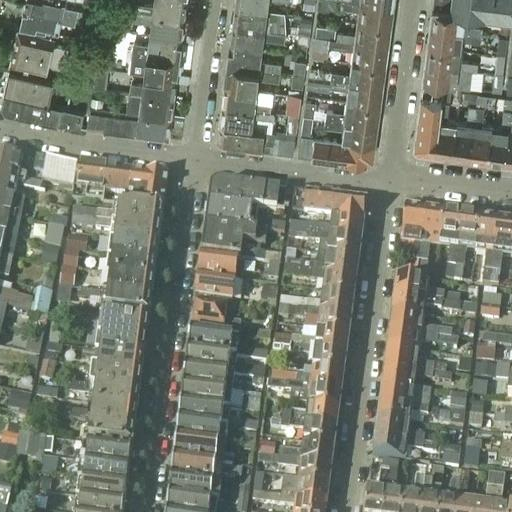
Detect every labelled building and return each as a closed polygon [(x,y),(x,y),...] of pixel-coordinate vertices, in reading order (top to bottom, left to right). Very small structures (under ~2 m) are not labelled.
[(63,5),(63,0),(25,0),(24,4),(76,16),(86,18),(88,11),(63,5)] [(184,18),(186,0),(154,0),(153,5),(134,2),(133,11),(152,13),(184,18)] [(314,9),(314,0),(304,0),(303,8),(314,9)] [(389,24),(392,5),(352,0),(341,0),(341,7),(358,9),(356,19),(389,24)] [(511,0),(431,0),(431,9),(467,14),(503,18),(511,19),(511,0)] [(107,20),(109,6),(99,3),(95,20),(103,22),(105,22),(107,20)] [(278,29),(284,10),(268,8),(235,3),(232,23),(278,29)] [(75,24),(76,16),(24,4),(20,23),(56,31),(59,20),(75,24)] [(466,24),(467,14),(431,9),(428,28),(479,34),(481,26),(466,24)] [(182,37),(184,18),(152,13),(152,14),(130,12),(129,18),(129,20),(151,23),(150,33),(182,37)] [(510,32),(511,19),(503,18),(502,31),(510,32)] [(387,43),(389,24),(356,19),(355,33),(337,31),(336,37),(387,43)] [(285,41),(286,32),(286,30),(278,29),(232,23),(230,43),(263,47),(264,38),(285,41)] [(113,48),(116,28),(110,27),(103,26),(100,41),(100,46),(113,48)] [(463,49),(464,40),(479,42),(479,34),(428,28),(426,44),(463,49)] [(48,46),(50,36),(18,29),(14,46),(66,58),(68,47),(57,45),(51,47),(48,46)] [(309,44),(311,33),(299,32),(297,42),(309,44)] [(180,57),(183,37),(182,37),(150,33),(149,44),(133,42),(132,51),(180,57)] [(327,56),(329,45),(330,36),(314,34),(312,48),(313,48),(312,54),(327,56)] [(384,63),(387,43),(336,37),(330,36),(329,45),(354,49),(352,59),(384,63)] [(505,54),(507,38),(499,37),(497,54),(505,54)] [(97,65),(99,48),(100,46),(100,41),(90,39),(86,63),(97,65)] [(261,59),(263,47),(230,43),(229,43),(226,62),(280,69),(281,62),(261,59)] [(462,60),(463,49),(426,44),(424,63),(472,69),(477,70),(478,62),(462,60)] [(64,68),(66,58),(14,46),(10,64),(42,72),(44,60),(48,60),(53,67),(64,68)] [(109,68),(112,50),(99,48),(97,65),(96,66),(109,68)] [(177,77),(180,57),(132,51),(130,70),(145,73),(176,77),(177,77)] [(503,73),(505,54),(497,54),(495,72),(503,73)] [(381,83),(384,63),(352,59),(351,71),(310,65),(309,73),(381,83)] [(306,73),(307,61),(296,60),(294,71),(306,73)] [(279,80),(280,69),(226,62),(224,83),(225,84),(258,88),(259,77),(279,80)] [(96,67),(96,66),(97,65),(86,63),(82,84),(93,87),(96,67)] [(424,63),(421,82),(440,85),(440,86),(449,87),(458,88),(459,87),(461,87),(480,90),(482,70),(477,70),(472,69),(424,63)] [(49,99),(54,78),(9,67),(1,101),(6,108),(58,121),(62,102),(49,99)] [(106,88),(108,69),(96,67),(93,87),(106,88)] [(304,85),(306,73),(294,71),(292,84),(304,85)] [(501,92),(503,73),(495,72),(493,91),(501,92)] [(173,97),(176,77),(145,73),(143,84),(132,82),(131,91),(173,97)] [(378,103),(381,83),(309,73),(307,88),(329,91),(330,86),(348,89),(347,99),(378,103)] [(91,97),(93,87),(82,84),(77,83),(54,78),(49,99),(62,102),(76,106),(83,107),(88,108),(89,106),(91,97)] [(421,82),(419,98),(441,101),(441,102),(447,103),(449,87),(440,86),(440,85),(421,82)] [(256,98),(258,88),(225,84),(222,101),(255,106),(270,107),(271,100),(256,98)] [(171,117),(173,97),(131,91),(130,91),(128,102),(127,112),(136,113),(171,117)] [(465,92),(463,102),(476,104),(478,94),(474,94),(465,92)] [(288,94),(285,113),(289,113),(298,114),(301,95),(288,94)] [(476,105),(469,158),(486,160),(491,127),(482,126),(486,95),(478,94),(476,104),(476,105)] [(102,108),(103,99),(91,97),(89,106),(102,108)] [(491,127),(486,160),(504,163),(511,103),(511,98),(504,97),(500,128),(491,127)] [(419,98),(413,145),(417,151),(434,153),(441,102),(441,101),(419,98)] [(376,121),(378,103),(347,99),(346,111),(327,109),(326,115),(376,121)] [(275,108),(270,107),(255,106),(222,101),(220,122),(273,129),(275,108)] [(305,101),(303,115),(313,116),(314,117),(316,102),(305,101)] [(71,124),(76,106),(62,102),(58,121),(71,124)] [(441,102),(434,153),(451,155),(456,123),(445,121),(447,103),(441,102)] [(456,123),(451,155),(469,158),(476,105),(468,104),(466,124),(456,123)] [(99,128),(102,108),(89,106),(88,108),(86,126),(99,128)] [(133,134),(136,113),(127,112),(102,108),(99,128),(133,134)] [(168,138),(171,117),(136,113),(133,134),(168,138)] [(303,115),(300,134),(310,136),(313,116),(303,115)] [(373,142),(376,121),(326,115),(324,124),(342,127),(340,138),(373,142)] [(296,132),(284,130),(273,129),(220,122),(217,139),(222,145),(293,154),(296,132)] [(296,132),(296,124),(285,123),(284,130),(296,132)] [(371,159),(373,142),(340,138),(314,134),(311,157),(366,164),(366,158),(371,159)] [(18,174),(22,158),(0,153),(0,176),(25,182),(27,176),(18,174)] [(72,189),(76,171),(77,166),(47,159),(42,182),(72,189)] [(94,202),(99,168),(80,166),(76,191),(86,192),(85,201),(94,202)] [(112,195),(115,171),(99,168),(94,202),(103,203),(104,194),(112,195)] [(127,197),(130,173),(115,171),(112,195),(127,197)] [(168,178),(130,173),(127,197),(130,198),(129,207),(163,211),(168,178)] [(46,186),(25,182),(0,176),(0,196),(13,199),(16,187),(45,193),(46,186)] [(284,216),(287,194),(217,185),(211,189),(209,206),(252,212),(284,216)] [(364,223),(366,209),(361,203),(307,196),(296,195),(294,204),(293,214),(333,219),(364,223)] [(21,210),(21,209),(11,207),(13,199),(0,196),(0,217),(17,221),(24,223),(27,211),(21,210)] [(161,228),(163,211),(129,207),(116,205),(115,213),(74,208),(73,216),(108,221),(161,228)] [(251,223),(252,212),(209,206),(205,230),(249,236),(250,231),(284,235),(285,227),(251,223)] [(418,264),(424,211),(406,209),(401,244),(414,246),(412,263),(418,264)] [(438,249),(442,214),(424,211),(418,264),(417,276),(425,277),(429,252),(429,248),(438,249)] [(455,269),(462,217),(442,214),(438,249),(449,251),(447,268),(446,268),(445,280),(453,281),(455,269)] [(159,245),(161,228),(108,221),(73,216),(71,226),(113,232),(112,239),(159,245)] [(7,226),(8,223),(16,224),(17,221),(0,217),(0,238),(4,239),(7,226)] [(476,254),(480,219),(462,217),(455,269),(453,281),(462,282),(466,256),(466,253),(476,254)] [(54,219),(53,227),(64,230),(66,222),(54,219)] [(361,242),(364,223),(333,219),(331,230),(291,225),(290,232),(361,242)] [(491,274),(498,221),(480,219),(476,254),(485,255),(483,273),(481,284),(489,285),(491,274)] [(511,259),(511,223),(498,221),(491,274),(489,285),(499,286),(500,275),(502,258),(511,259)] [(262,249),(264,237),(249,236),(205,230),(202,252),(238,257),(243,258),(244,251),(244,246),(262,249)] [(359,261),(361,242),(290,232),(289,241),(329,246),(327,256),(359,261)] [(17,242),(4,239),(0,238),(0,258),(13,261),(17,242)] [(156,264),(159,247),(159,245),(112,239),(109,257),(156,264)] [(282,263),(283,256),(270,255),(244,251),(243,258),(282,263)] [(156,264),(109,257),(65,252),(63,263),(84,266),(84,264),(108,268),(107,277),(154,283),(156,264)] [(235,279),(238,257),(202,252),(199,275),(235,279)] [(356,279),(359,261),(327,256),(326,267),(286,262),(285,269),(356,279)] [(0,278),(8,280),(13,261),(0,258),(0,278)] [(277,281),(279,267),(269,265),(268,280),(277,281)] [(354,298),(356,279),(285,269),(284,279),(322,284),(321,293),(354,298)] [(43,274),(39,291),(51,293),(54,277),(43,274)] [(232,303),(235,279),(199,275),(196,298),(232,303)] [(152,300),(154,283),(107,277),(106,285),(76,282),(74,289),(152,300)] [(427,293),(427,291),(429,283),(396,279),(394,296),(440,302),(459,305),(460,298),(427,293)] [(18,297),(10,295),(11,290),(0,287),(0,306),(31,314),(34,304),(17,300),(18,297)] [(149,319),(152,300),(74,289),(74,296),(77,297),(77,300),(103,303),(102,311),(149,319)] [(276,309),(278,291),(264,289),(261,307),(276,309)] [(61,290),(59,303),(68,305),(70,292),(61,290)] [(42,336),(51,295),(41,293),(35,317),(39,318),(36,335),(42,336)] [(351,317),(354,298),(321,293),(320,305),(289,301),(281,300),(280,308),(351,317)] [(475,316),(476,307),(459,305),(440,302),(394,296),(392,314),(423,319),(425,309),(439,311),(475,316)] [(499,311),(500,300),(483,298),(481,309),(499,311)] [(222,323),(224,307),(196,304),(193,328),(232,333),(233,324),(222,323)] [(349,336),(351,317),(280,308),(279,318),(304,321),(304,319),(317,321),(316,332),(349,336)] [(498,321),(499,311),(481,309),(480,318),(498,321)] [(61,330),(64,311),(57,310),(52,315),(51,329),(61,330)] [(146,342),(148,324),(101,317),(96,315),(76,313),(75,323),(100,327),(99,335),(146,342)] [(422,327),(423,319),(392,314),(389,332),(435,338),(436,329),(422,327)] [(59,345),(61,330),(51,329),(49,343),(59,345)] [(261,332),(259,343),(271,344),(272,334),(261,332)] [(346,354),(349,336),(316,332),(315,342),(276,336),(275,345),(346,354)] [(434,348),(435,338),(389,332),(387,351),(419,355),(420,346),(434,348)] [(238,350),(239,340),(191,334),(189,351),(237,357),(267,361),(267,354),(238,350)] [(143,361),(146,342),(99,335),(96,353),(96,355),(143,361)] [(511,349),(511,340),(479,336),(478,344),(511,348),(511,349)] [(443,349),(445,340),(435,338),(434,348),(443,349)] [(453,350),(454,341),(445,340),(443,349),(453,350)] [(344,373),(346,354),(275,345),(274,353),(273,353),(272,363),(280,364),(282,354),(313,358),(312,369),(344,373)] [(57,356),(58,349),(58,348),(46,346),(44,355),(57,356)] [(492,365),(494,347),(477,346),(475,363),(492,365)] [(265,372),(235,367),(237,357),(189,351),(186,370),(234,376),(253,379),(252,388),(263,389),(265,372)] [(418,363),(419,355),(387,351),(385,368),(431,374),(432,365),(418,363)] [(141,379),(143,361),(96,355),(96,353),(85,352),(84,360),(95,361),(94,373),(141,379)] [(52,383),(56,367),(42,366),(39,381),(52,383)] [(429,384),(431,374),(385,368),(382,386),(414,390),(415,382),(429,384)] [(341,391),(344,373),(312,369),(310,380),(298,378),(298,377),(272,374),(271,382),(293,385),(341,391)] [(232,393),(234,376),(186,370),(184,387),(232,393)] [(139,397),(141,379),(94,373),(92,387),(91,391),(139,397)] [(339,411),(341,391),(293,385),(271,382),(268,382),(267,391),(309,396),(308,407),(339,411)] [(490,400),(492,385),(474,383),(472,399),(490,400)] [(427,400),(413,398),(414,390),(382,386),(380,403),(426,409),(427,400)] [(232,393),(184,387),(182,405),(229,412),(232,393)] [(136,414),(139,397),(91,391),(91,397),(89,407),(136,414)] [(58,395),(37,392),(35,400),(57,403),(58,395)] [(27,414),(30,398),(11,394),(7,409),(27,414)] [(246,405),(245,414),(259,416),(262,397),(250,396),(248,405),(246,405)] [(425,419),(426,409),(380,403),(377,421),(409,426),(411,417),(425,419)] [(227,430),(229,412),(182,405),(179,424),(227,430)] [(87,424),(88,415),(34,407),(32,416),(87,424)] [(134,431),(136,414),(89,407),(88,415),(87,424),(87,425),(134,431)] [(336,429),(339,411),(308,407),(306,417),(282,414),(281,421),(336,429)] [(464,428),(465,415),(452,413),(451,426),(464,428)] [(38,435),(41,419),(32,417),(30,431),(33,434),(38,435)] [(511,420),(504,420),(495,419),(494,426),(511,427),(511,420)] [(334,448),(336,429),(281,421),(280,431),(303,433),(301,443),(334,448)] [(408,434),(409,426),(377,421),(375,439),(421,446),(423,436),(408,434)] [(225,447),(227,430),(179,424),(177,441),(225,447)] [(132,448),(134,431),(87,425),(84,442),(132,448)] [(36,462),(39,449),(53,451),(54,441),(20,435),(19,439),(17,451),(4,448),(0,447),(0,464),(14,468),(17,458),(36,462)] [(7,437),(4,448),(17,451),(19,439),(7,437)] [(420,455),(421,446),(375,439),(373,457),(405,462),(406,454),(420,455)] [(222,465),(225,447),(177,441),(175,458),(222,465)] [(331,466),(334,448),(301,443),(300,454),(279,451),(278,459),(331,466)] [(485,454),(486,446),(466,444),(465,452),(480,454),(485,454)] [(270,458),(271,448),(271,446),(259,445),(257,458),(269,459),(270,458)] [(461,450),(424,445),(423,453),(446,456),(445,467),(459,468),(461,450)] [(129,470),(131,452),(84,446),(83,455),(76,454),(75,463),(82,464),(129,470)] [(511,457),(511,447),(501,447),(501,456),(511,457)] [(479,462),(480,454),(465,452),(463,469),(478,471),(479,462)] [(511,457),(501,456),(500,464),(511,465),(511,457)] [(329,485),(331,466),(278,459),(270,458),(269,459),(268,467),(298,470),(297,481),(329,485)] [(241,479),(242,471),(174,462),(172,480),(219,487),(221,477),(241,479)] [(389,464),(382,463),(380,477),(387,478),(389,464)] [(127,488),(129,470),(82,464),(79,482),(127,488)] [(396,479),(398,465),(389,464),(387,478),(396,479)] [(436,511),(438,500),(431,499),(434,477),(442,478),(443,471),(426,469),(424,483),(422,483),(418,511),(436,511)] [(458,488),(461,473),(453,472),(450,487),(458,488)] [(467,489),(469,474),(461,473),(458,488),(467,489)] [(495,493),(497,477),(489,476),(486,492),(495,493)] [(382,511),(387,478),(380,477),(377,477),(376,492),(368,491),(365,511),(382,511)] [(502,494),(504,478),(497,477),(495,493),(502,494)] [(396,479),(387,478),(382,511),(400,511),(403,495),(394,494),(396,479)] [(217,504),(219,487),(172,480),(170,498),(217,504)] [(255,480),(253,494),(261,495),(262,481),(255,480)] [(41,481),(40,492),(49,493),(50,483),(41,481)] [(326,504),(329,485),(297,481),(295,492),(281,490),(280,498),(326,504)] [(124,505),(127,488),(79,482),(77,499),(124,505)] [(418,511),(422,483),(413,482),(411,497),(403,495),(400,511),(418,511)] [(0,495),(10,498),(12,490),(12,488),(0,485),(0,495)] [(455,511),(458,488),(450,487),(448,502),(438,500),(436,511),(455,511)] [(474,511),(475,505),(465,504),(467,489),(458,488),(455,511),(474,511)] [(492,511),(495,493),(486,492),(484,506),(475,505),(474,511),(492,511)] [(502,494),(495,493),(492,511),(510,511),(511,510),(500,509),(502,494)] [(325,511),(326,504),(280,498),(279,498),(261,495),(253,494),(252,503),(293,508),(292,511),(325,511)] [(247,508),(248,500),(248,496),(240,495),(239,507),(247,508)] [(215,511),(217,504),(170,498),(167,511),(215,511)] [(123,511),(124,505),(77,499),(75,511),(123,511)]
